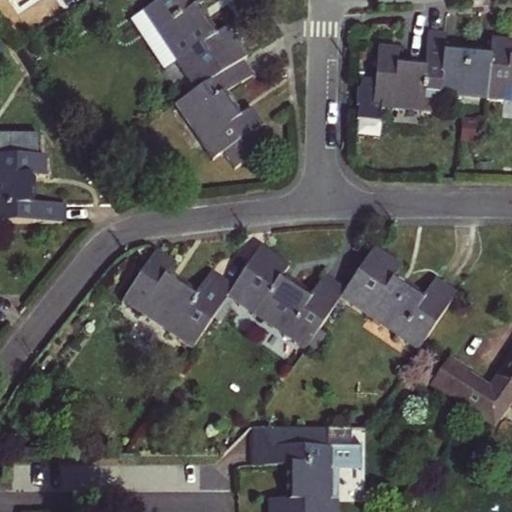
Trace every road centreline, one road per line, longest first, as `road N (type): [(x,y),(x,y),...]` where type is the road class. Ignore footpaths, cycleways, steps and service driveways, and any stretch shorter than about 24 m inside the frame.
road 1 (residential): [(0,367),(114,234),(152,222),(321,204)]
road 2 (residential): [(223,505),(0,503)]
road 3 (residential): [(329,0),(321,204)]
road 4 (residential): [(321,204),(511,202)]
